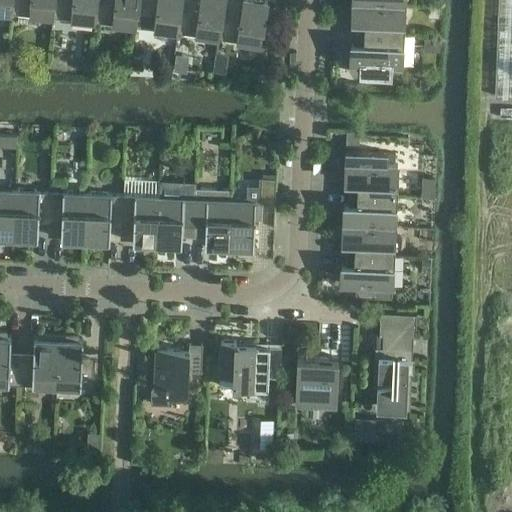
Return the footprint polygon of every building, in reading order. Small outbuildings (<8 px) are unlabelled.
[(0,0),(0,12),(11,13),(11,0),(0,0)] [(11,0),(11,13),(52,17),(53,0),(11,0)] [(53,0),(52,17),(94,21),(95,0),(53,0)] [(95,0),(94,21),(135,26),(138,0),(95,0)] [(177,32),(180,0),(138,0),(135,26),(177,32)] [(180,0),(177,32),(218,38),(223,0),(180,0)] [(223,0),(218,38),(260,45),(267,0),(223,0)] [(511,96),(511,0),(498,0),(494,96),(511,96)] [(403,34),(404,4),(352,2),(351,21),(356,21),(356,32),(403,34)] [(403,34),(356,32),(355,43),(351,43),(350,63),(365,63),(364,75),(386,76),(386,64),(402,65),(403,34)] [(345,162),(345,182),(349,182),(349,193),(396,195),(397,163),(388,163),(389,152),(383,152),(369,151),(361,151),(358,151),(346,150),(345,162)] [(422,167),(422,180),(435,180),(435,167),(422,167)] [(231,199),(229,250),(248,251),(248,247),(253,247),(255,218),(260,218),(260,202),(274,202),(276,178),(261,178),(260,200),(231,199)] [(229,250),(231,199),(230,199),(230,189),(195,188),(195,197),(194,225),(205,225),(204,245),(209,245),(209,249),(229,250)] [(15,190),(0,189),(0,240),(13,241),(15,190)] [(51,191),(15,190),(13,241),(32,242),(33,237),(38,238),(38,218),(50,218),(51,191)] [(87,193),(51,191),(50,218),(61,219),(60,239),(65,239),(65,243),(85,244),(87,193)] [(123,194),(87,193),(85,244),(104,245),(104,240),(110,241),(110,221),(122,221),(123,194)] [(395,225),(396,195),(349,193),(348,204),(344,204),(343,223),(395,225)] [(159,196),(123,194),(122,221),(133,222),(132,242),(137,242),(137,246),(157,247),(159,196)] [(159,196),(157,247),(176,248),(176,244),(181,244),(182,224),(194,225),(195,197),(159,196)] [(393,255),(395,225),(343,223),(342,242),(347,242),(346,253),(393,255)] [(393,255),(346,253),(346,264),(341,264),(340,284),(355,284),(355,296),(376,297),(377,285),(392,286),(393,255)] [(415,336),(416,313),(380,311),(379,334),(383,334),(382,346),(375,346),(373,387),(380,386),(379,407),(409,408),(411,372),(413,372),(414,357),(412,357),(413,336),(415,336)] [(0,383),(20,384),(21,357),(10,357),(11,337),(6,337),(6,333),(0,332),(0,383)] [(20,384),(56,386),(58,335),(39,334),(39,338),(34,338),(33,358),(21,357),(20,384)] [(58,335),(56,386),(93,387),(95,360),(82,360),(83,340),(78,340),(78,336),(58,335)] [(221,341),(219,386),(247,387),(246,400),(267,401),(268,377),(281,377),(282,347),(236,345),(236,341),(221,341)] [(187,401),(188,372),(201,372),(203,344),(189,343),(188,350),(157,349),(156,367),(157,367),(156,375),(151,375),(150,403),(171,404),(171,400),(187,401)] [(329,364),(329,357),(297,356),(295,402),(336,404),(338,364),(329,364)]
